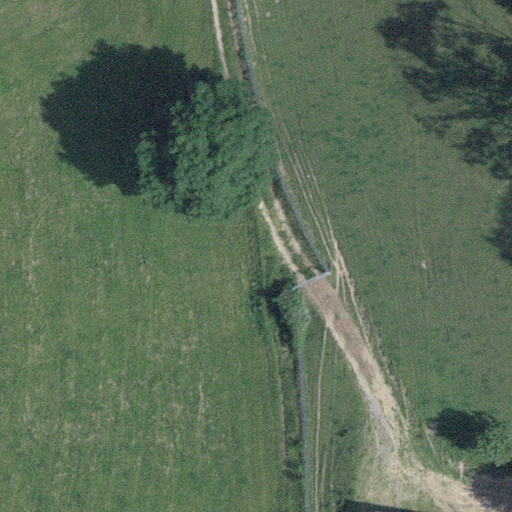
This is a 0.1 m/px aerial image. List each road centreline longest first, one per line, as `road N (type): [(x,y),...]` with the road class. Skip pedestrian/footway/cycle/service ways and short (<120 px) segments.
road 1 (track): [(228,0),(268,267),(284,511)]
road 2 (track): [(251,153),(361,364),(411,505)]
